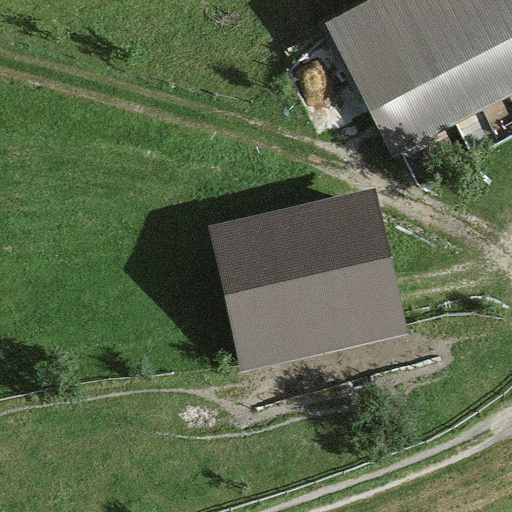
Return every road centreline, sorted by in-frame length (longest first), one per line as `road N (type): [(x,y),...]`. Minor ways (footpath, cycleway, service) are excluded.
road 1 (track): [(0,61),(347,166),(511,256)]
road 2 (track): [(511,420),(387,477),(281,511)]
